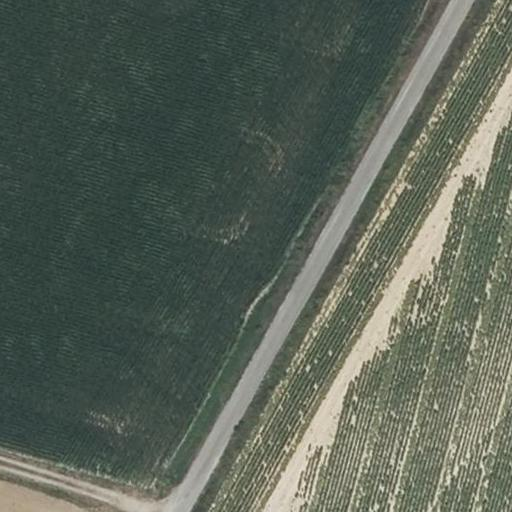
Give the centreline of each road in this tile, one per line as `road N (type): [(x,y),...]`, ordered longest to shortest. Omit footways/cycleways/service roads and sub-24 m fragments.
road 1 (unclassified): [(185,511),(464,0)]
road 2 (track): [(0,470),(138,511)]
